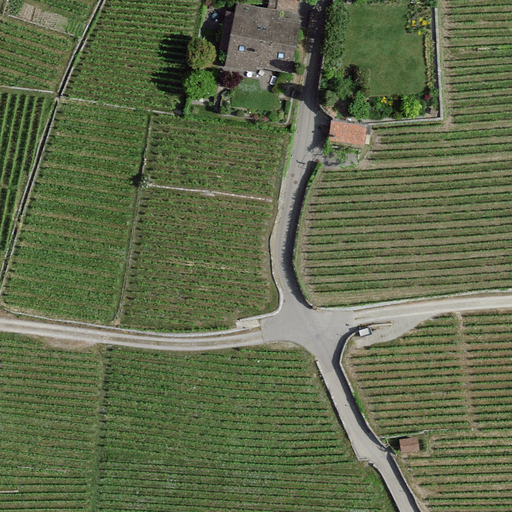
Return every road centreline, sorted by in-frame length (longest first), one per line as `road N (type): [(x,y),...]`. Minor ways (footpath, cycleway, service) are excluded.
road 1 (track): [(324,0),(282,249),(286,281),(358,427),(392,470),(411,511)]
road 2 (track): [(311,329),(189,348),(0,326)]
road 3 (track): [(311,329),(511,303)]
